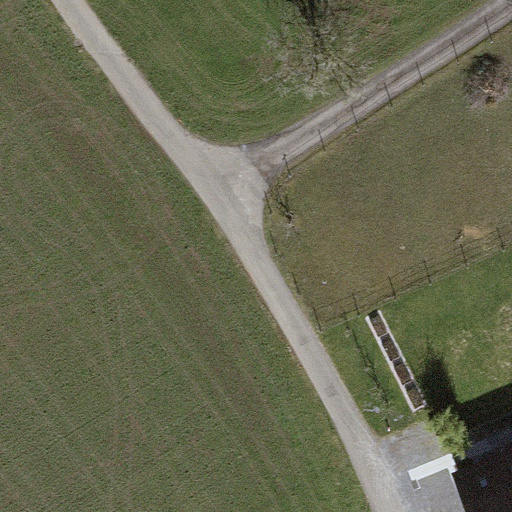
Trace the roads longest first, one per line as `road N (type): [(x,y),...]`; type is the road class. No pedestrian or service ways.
road 1 (residential): [(71,0),(214,191),(400,511)]
road 2 (track): [(214,191),(511,0)]
